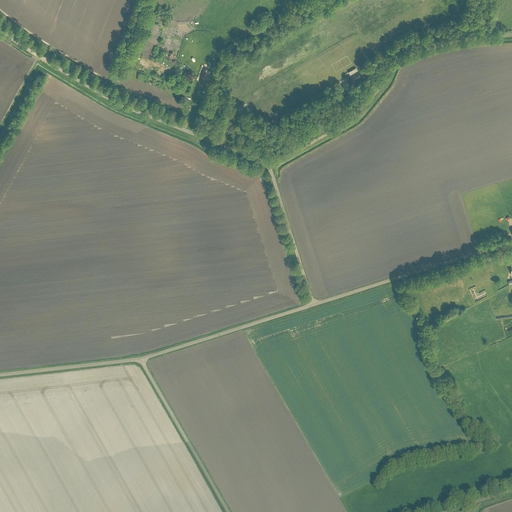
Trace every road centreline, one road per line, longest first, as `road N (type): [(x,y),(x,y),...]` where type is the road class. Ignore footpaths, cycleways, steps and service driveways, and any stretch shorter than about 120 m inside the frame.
road 1 (unclassified): [(313,303),(268,166),(124,107),(0,29)]
road 2 (unclassified): [(313,303),(511,243)]
road 3 (unclassified): [(140,358),(313,303)]
road 4 (unclassified): [(227,511),(140,358)]
road 5 (track): [(268,166),(352,119),(396,61)]
road 6 (unclassified): [(0,375),(140,358)]
